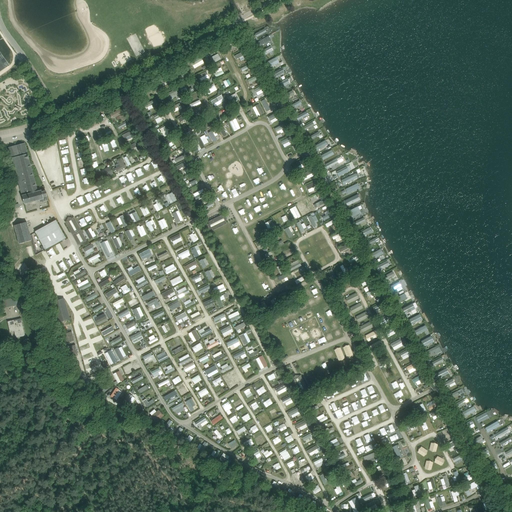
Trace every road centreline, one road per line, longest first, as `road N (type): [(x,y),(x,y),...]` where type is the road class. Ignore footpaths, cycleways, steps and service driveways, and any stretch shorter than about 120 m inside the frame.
road 1 (unclassified): [(58,119),(236,20)]
road 2 (unknown): [(193,222),(171,183),(106,215),(95,205)]
